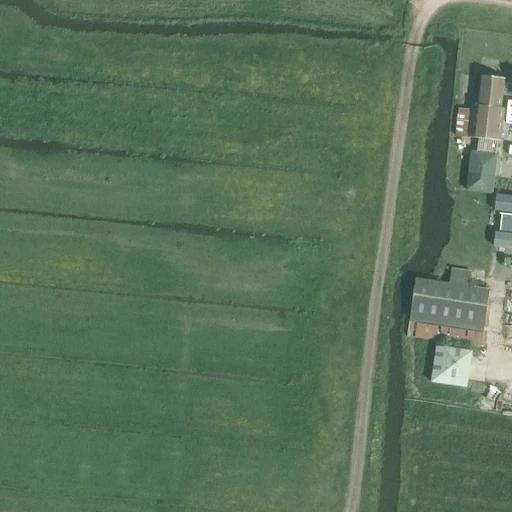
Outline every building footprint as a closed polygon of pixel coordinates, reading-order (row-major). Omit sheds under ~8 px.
[(480,140),(478,154),(472,153),(467,191),(491,194),(496,156),(495,156),(497,142),(500,142),(504,110),(501,110),(504,80),(481,78),(478,107),(474,106),(474,111),(459,110),(456,137),(480,140)] [(511,197),(497,196),(495,212),(511,213),(511,197)] [(499,246),(511,247),(511,216),(502,215),(500,231),(501,232),(499,246)] [(489,291),(469,288),(471,273),(452,270),(449,286),(416,281),(408,338),(481,348),(484,333),(483,333),(489,291)] [(431,384),(467,390),(473,353),(437,347),(431,384)]
